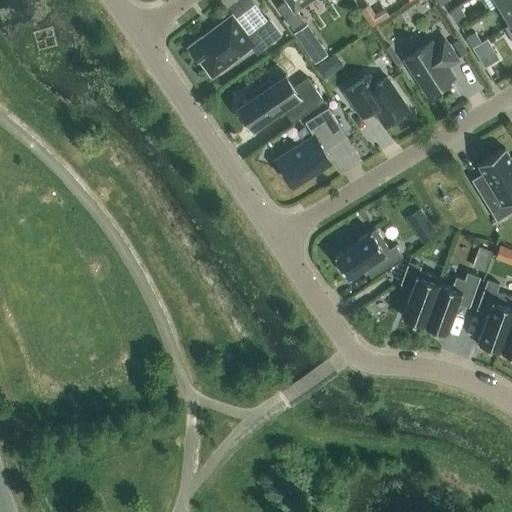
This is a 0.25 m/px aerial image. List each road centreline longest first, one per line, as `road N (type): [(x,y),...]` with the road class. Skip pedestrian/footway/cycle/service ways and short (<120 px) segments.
road 1 (residential): [(511,403),(473,381),(369,361),(348,346),(278,238)]
road 2 (residential): [(511,94),(278,238)]
road 3 (residential): [(278,238),(143,38)]
